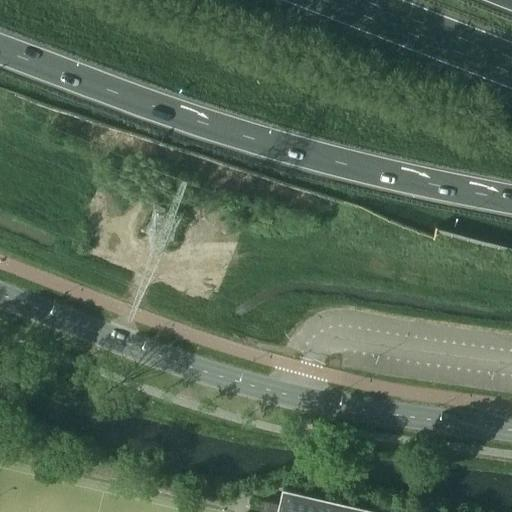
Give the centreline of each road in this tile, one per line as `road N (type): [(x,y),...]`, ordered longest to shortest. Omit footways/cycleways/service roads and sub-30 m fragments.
road 1 (motorway): [(0,49),(328,162),(511,204)]
road 2 (unclassified): [(511,432),(254,388),(0,293)]
road 3 (motorway): [(341,0),(511,64)]
